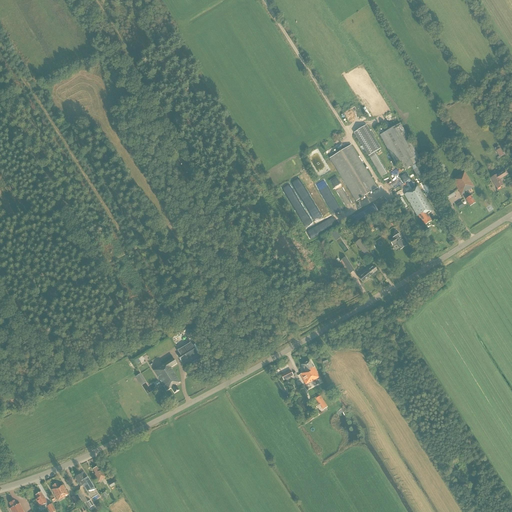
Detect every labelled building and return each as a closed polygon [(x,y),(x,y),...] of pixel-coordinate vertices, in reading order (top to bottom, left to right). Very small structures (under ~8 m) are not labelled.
[(347,112),(352,119),(357,115),(352,108),(347,112)] [(419,180),(425,177),(417,164),(422,161),(419,155),(417,156),(400,124),(380,135),(396,165),(401,163),(405,170),(411,167),(419,180)] [(368,156),(381,177),(387,173),(374,153),(380,149),(366,125),(354,133),(368,156)] [(356,201),(377,188),(351,145),(330,159),(356,201)] [(500,179),(508,175),(505,170),(497,175),(494,177),(494,178),(492,179),(497,189),(503,186),(500,179)] [(470,206),(475,203),(473,199),(471,196),(468,191),(474,187),(464,172),(456,178),(456,179),(452,181),(461,195),(464,193),(465,194),(467,198),(466,199),(470,206)] [(327,176),(319,180),(336,212),(344,207),(327,176)] [(298,188),(318,217),(326,211),(307,182),(298,188)] [(420,219),(421,218),(425,225),(431,221),(427,214),(433,211),(418,186),(404,194),(417,216),(418,216),(420,219)] [(452,191),(444,196),(447,201),(455,195),(452,191)] [(359,219),(373,211),(370,206),(356,214),(359,219)] [(348,249),(353,246),(344,232),(339,236),(348,249)] [(400,249),(406,246),(399,234),(393,238),(394,239),(390,241),(392,245),(396,243),(400,249)] [(361,239),(356,243),(364,254),(369,250),(361,239)] [(354,271),(346,257),(341,260),(350,273),(354,271)] [(366,269),(371,276),(377,271),(372,264),(366,269)] [(362,283),(365,280),(371,276),(366,269),(357,276),(362,283)] [(177,355),(181,362),(196,353),(190,342),(177,350),(179,354),(177,355)] [(175,385),(180,382),(171,368),(176,364),(173,358),(153,370),(167,391),(171,388),(175,393),(179,391),(175,385)] [(305,385),(319,378),(314,367),(313,368),(310,361),(302,365),(305,372),(300,374),(305,385)] [(283,380),(293,375),(291,371),(281,375),(283,380)] [(141,386),(146,383),(140,374),(136,377),(141,386)] [(316,399),(318,402),(315,404),(317,408),(320,406),(323,410),(328,407),(321,396),(316,399)] [(99,482),(106,477),(102,470),(99,471),(97,467),(93,469),(96,474),(95,474),(99,482)] [(88,477),(85,479),(81,474),(75,478),(80,486),(83,485),(87,492),(95,489),(88,477)] [(58,500),(68,494),(63,485),(59,488),(57,483),(52,486),(54,489),(52,490),(58,500)] [(80,490),(77,492),(84,503),(87,501),(80,490)] [(41,492),(35,495),(38,499),(36,500),(40,507),(43,505),(44,507),(48,505),(47,503),(43,496),(41,492)] [(23,511),(20,504),(16,505),(14,501),(9,504),(12,508),(10,509),(11,511),(23,511)]
